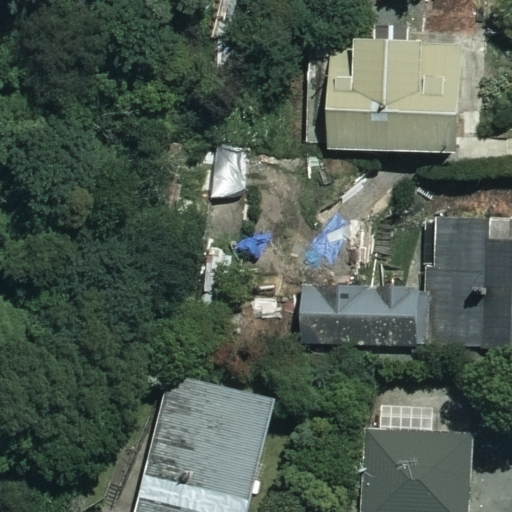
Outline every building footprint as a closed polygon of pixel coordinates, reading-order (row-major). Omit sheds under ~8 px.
[(465,44),(331,47),(333,159),(467,156),(465,44)] [(511,242),(489,243),(489,222),(433,222),(434,349),(511,349),(511,242)] [(353,281),(353,274),(303,274),(304,362),(429,362),(428,293),(389,293),(390,302),(381,302),(381,292),(369,292),(369,280),(353,281)] [(249,511),(272,395),(166,374),(138,511),(100,511),(81,508),(79,511),(249,511)] [(477,511),(476,438),(364,440),(365,511),(477,511)]
